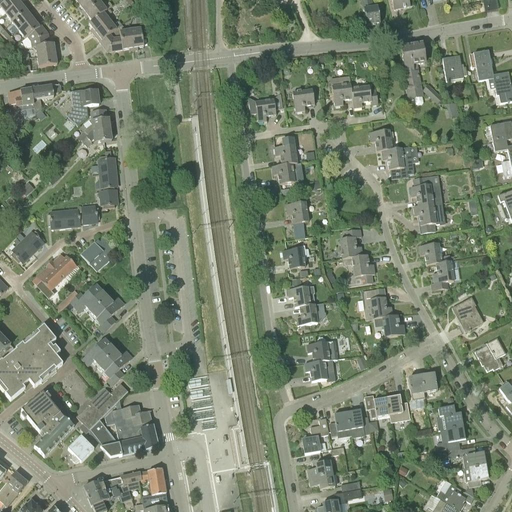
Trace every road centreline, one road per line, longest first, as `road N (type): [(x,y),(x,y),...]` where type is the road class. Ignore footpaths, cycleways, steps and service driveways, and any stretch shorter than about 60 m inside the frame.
road 1 (residential): [(230,57),(511,19)]
road 2 (residential): [(290,411),(273,357),(240,138)]
road 3 (residential): [(313,127),(369,177),(436,341)]
road 4 (residential): [(168,457),(132,217)]
road 5 (residential): [(436,341),(360,385),(290,411)]
road 6 (residential): [(0,268),(15,284),(63,241),(132,217)]
road 7 (residential): [(132,217),(119,70)]
road 8 (residential): [(511,451),(436,341)]
